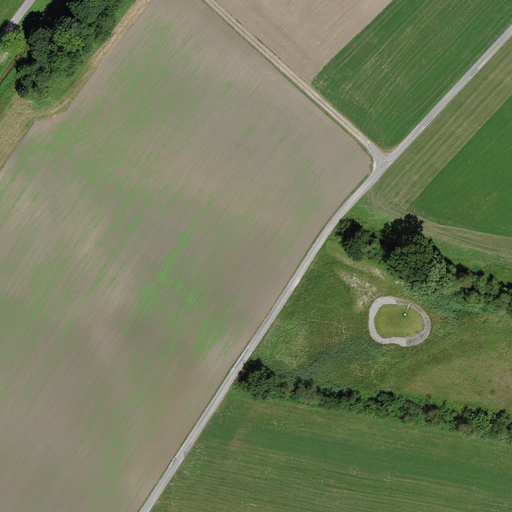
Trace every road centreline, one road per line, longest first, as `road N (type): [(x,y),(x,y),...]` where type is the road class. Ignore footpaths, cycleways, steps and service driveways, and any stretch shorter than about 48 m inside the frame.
road 1 (track): [(138,511),(346,205),(511,29)]
road 2 (track): [(214,0),(382,165)]
